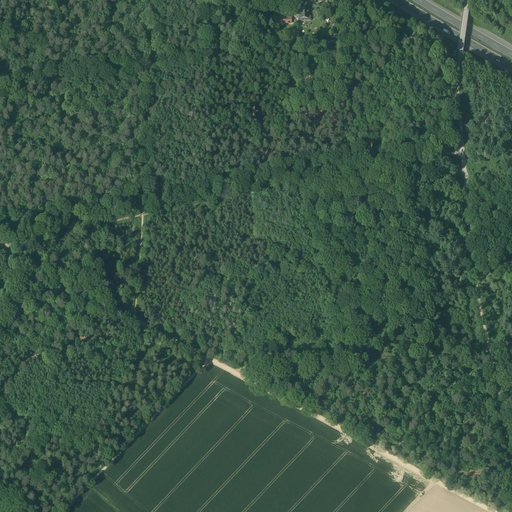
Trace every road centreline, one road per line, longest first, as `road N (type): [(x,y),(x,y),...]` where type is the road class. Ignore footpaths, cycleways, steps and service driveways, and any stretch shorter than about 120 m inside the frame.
road 1 (track): [(429,43),(351,39),(0,85)]
road 2 (track): [(207,359),(493,511)]
road 3 (track): [(491,355),(228,370)]
road 4 (track): [(0,248),(207,359)]
road 5 (track): [(207,359),(61,511)]
road 6 (track): [(461,151),(467,236),(491,355)]
road 7 (track): [(467,0),(461,151)]
road 8 (motorway): [(398,0),(511,66)]
road 9 (track): [(429,43),(445,52),(442,144),(461,151)]
road 10 (track): [(310,3),(360,3),(429,43)]
road 11 (track): [(116,454),(0,417)]
